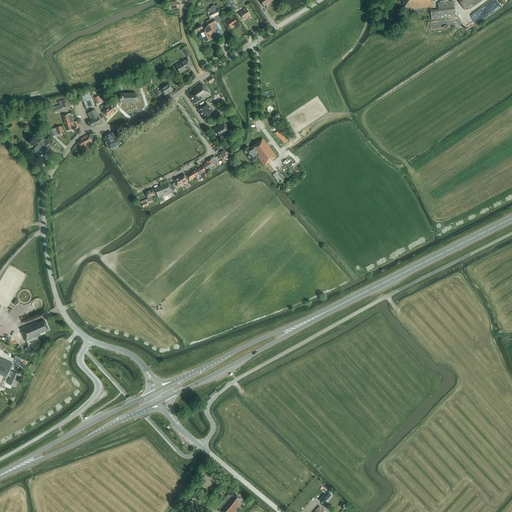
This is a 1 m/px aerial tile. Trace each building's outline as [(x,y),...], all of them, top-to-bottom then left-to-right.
[(433,4),(432,0),(402,0),(404,9),(410,8),(410,10),(429,7),(433,7),(433,4)] [(458,0),(464,9),(477,0),(458,0)] [(476,23),(501,7),(496,0),(495,0),(472,16),(476,23)] [(178,9),(177,1),(168,3),(170,10),(178,9)] [(455,17),(453,1),(437,3),(438,9),(430,10),(431,20),(455,17)] [(219,9),(217,5),(208,9),(210,14),(212,18),(218,15),(216,10),(219,9)] [(243,20),(250,15),(246,8),(243,10),(244,11),(239,14),(243,20)] [(230,28),(237,23),(233,16),(230,18),(231,19),(226,22),(230,28)] [(223,37),(216,23),(214,19),(207,23),(210,29),(204,32),(201,25),(193,29),(195,33),(199,31),(201,34),(203,37),(204,37),(207,42),(210,40),(209,38),(211,37),(209,34),(212,32),(212,34),(215,32),(219,39),(223,37)] [(188,59),(175,66),(180,74),(192,66),(188,59)] [(204,87),(201,83),(192,89),(193,90),(187,93),(194,104),(202,99),(203,100),(210,95),(204,86),(204,87)] [(173,90),(170,85),(169,84),(160,90),(164,96),(173,90)] [(161,94),(156,87),(152,90),(157,97),(161,94)] [(95,105),(89,91),(80,94),(86,109),(95,105)] [(136,94),(135,94),(120,94),(120,97),(119,97),(120,100),(120,103),(136,103),(138,102),(139,99),(139,97),(139,96),(139,95),(138,95),(137,94),(136,94)] [(117,109),(113,102),(108,106),(107,104),(104,106),(107,109),(103,112),(107,116),(117,109)] [(210,106),(209,107),(207,103),(198,109),(204,118),(213,112),(212,111),(213,110),(210,106)] [(90,127),(101,122),(95,110),(88,114),(91,121),(88,123),(90,127)] [(209,117),(212,121),(221,115),(218,111),(209,117)] [(66,125),(72,122),(73,122),(71,115),(68,116),(67,114),(63,115),(65,125),(66,125)] [(218,126),(212,130),(218,139),(223,136),(224,137),(231,132),(226,124),(225,125),(223,121),(218,125),(218,126)] [(74,128),(72,122),(66,125),(68,131),(71,130),(71,129),(74,128)] [(58,134),(63,132),(61,126),(55,128),(56,130),(54,131),(53,129),(50,130),(52,136),(55,135),(55,134),(57,134),(58,134)] [(118,147),(117,145),(121,144),(117,137),(115,138),(112,133),(105,137),(108,142),(106,143),(109,150),(111,149),(112,151),(117,148),(117,147),(118,147)] [(92,140),(89,134),(81,139),(82,141),(78,143),(80,147),(81,147),(84,153),(91,149),(87,143),(92,140)] [(288,140),(282,134),(279,137),(284,143),(288,140)] [(38,143),(43,148),(42,148),(39,145),(33,151),(30,154),(34,157),(37,155),(43,161),(51,153),(46,147),(48,145),(42,139),(38,143)] [(264,166),(276,157),(263,139),(250,147),(251,148),(249,149),(247,146),(242,149),(251,162),(256,159),(256,158),(257,157),(264,166)] [(227,155),(229,154),(228,151),(226,152),(225,151),(220,153),(223,159),(228,157),(227,155)] [(212,158),(211,158),(206,161),(207,163),(204,165),(206,170),(218,163),(214,157),(212,158)] [(195,169),(192,172),(195,177),(199,175),(206,170),(203,166),(196,170),(195,169)] [(195,177),(192,172),(186,175),(189,182),(193,180),(192,179),(195,177)] [(274,175),(280,184),(284,181),(277,172),(274,175)] [(179,177),(184,186),(185,187),(186,186),(184,183),(188,181),(184,174),(179,177)] [(181,185),(182,187),(184,186),(179,177),(174,180),(177,187),(181,185)] [(169,183),(154,188),(159,197),(159,198),(162,197),(162,196),(170,193),(170,194),(173,193),(172,191),(169,183)] [(152,189),(145,193),(147,199),(146,200),(141,202),(142,203),(143,207),(148,205),(147,204),(149,203),(149,202),(153,200),(152,198),(156,197),(152,189)] [(49,330),(44,320),(37,323),(36,322),(21,328),(22,332),(22,333),(26,342),(41,335),(40,334),(49,330)] [(31,356),(34,353),(28,347),(25,350),(31,356)] [(0,358),(0,374),(7,377),(13,364),(0,358)] [(20,375),(13,372),(8,384),(15,387),(20,375)] [(234,511),(243,501),(233,492),(231,491),(217,508),(222,511),(221,511),(234,511)] [(327,491),(319,500),(324,504),(331,495),(327,491)]
